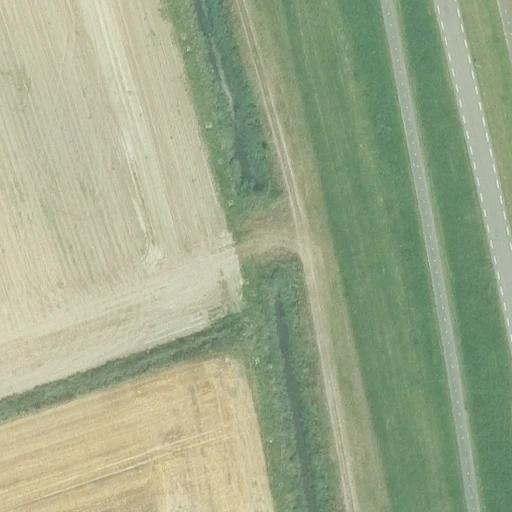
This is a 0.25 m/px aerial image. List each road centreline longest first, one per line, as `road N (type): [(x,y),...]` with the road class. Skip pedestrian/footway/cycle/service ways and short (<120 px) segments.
road 1 (track): [(345,511),(295,224),(236,0)]
road 2 (tertiary): [(444,0),(511,303)]
